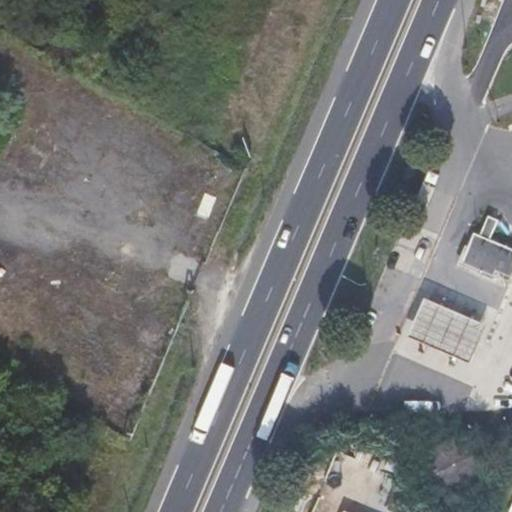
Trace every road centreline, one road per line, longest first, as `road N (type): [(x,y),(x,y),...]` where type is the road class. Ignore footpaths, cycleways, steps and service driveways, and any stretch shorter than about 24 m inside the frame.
road 1 (primary): [(220,511),(437,0)]
road 2 (primary): [(389,0),(176,511)]
